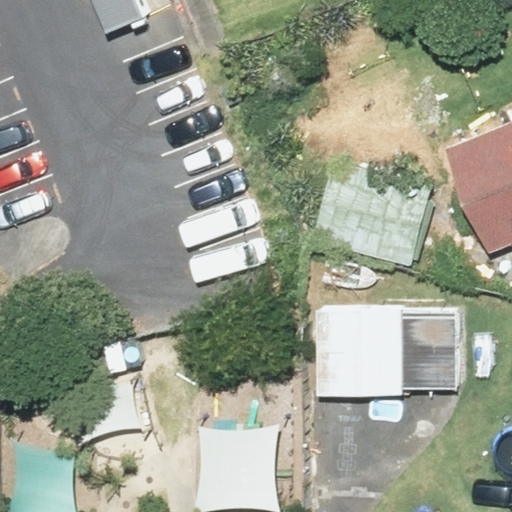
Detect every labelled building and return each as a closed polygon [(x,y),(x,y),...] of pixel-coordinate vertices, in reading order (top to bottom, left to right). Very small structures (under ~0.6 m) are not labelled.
[(168,0),(107,0),(121,35),(174,15),(168,0)] [(511,120),(463,140),(504,243),(511,240),(511,120)] [(380,145),(345,137),(321,243),(425,267),(443,185),(375,170),(380,145)] [(470,390),(470,317),(410,317),(410,305),(326,305),(326,390),(470,390)] [(467,511),(463,502),(441,511),(467,511)]
